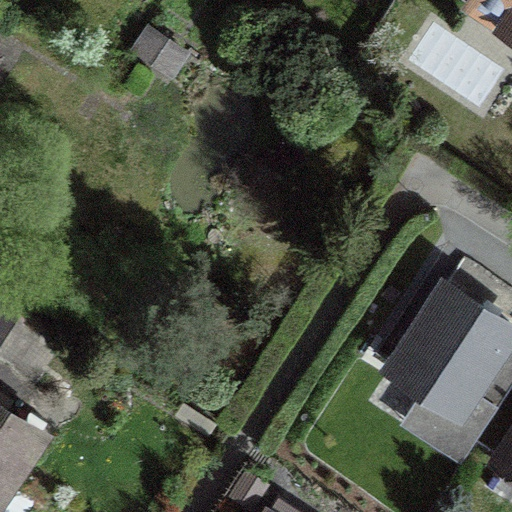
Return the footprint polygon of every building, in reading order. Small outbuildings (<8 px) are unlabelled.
[(511,0),(485,0),(511,18),(511,0)] [(181,47),(151,28),(138,48),(169,67),(181,47)] [(511,328),(511,324),(446,280),(390,364),(458,409),(511,328)] [(0,323),(14,303),(0,293),(0,323)] [(511,379),(475,438),(511,461),(511,379)] [(0,490),(40,430),(0,404),(0,490)]
